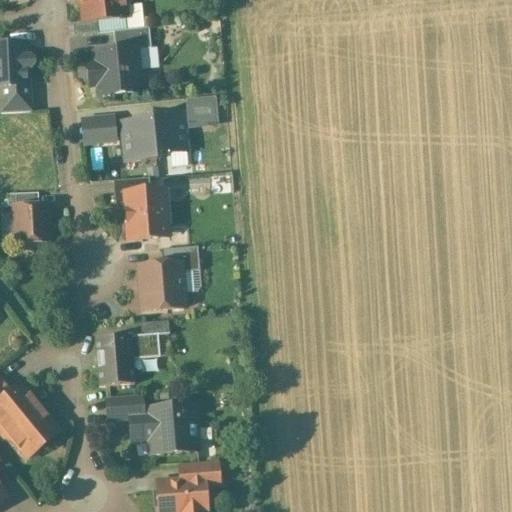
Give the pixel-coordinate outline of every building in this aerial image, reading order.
[(80,0),(83,25),(125,20),(123,8),(128,7),(131,3),(131,0),(80,0)] [(148,30),(113,34),(114,53),(135,51),(135,52),(150,50),(148,30)] [(26,46),(0,47),(0,88),(26,88),(26,86),(25,70),(30,70),(34,66),(34,61),(30,58),(27,58),(26,46)] [(114,53),(95,55),(96,66),(88,67),(90,87),(98,86),(99,98),(139,94),(138,82),(141,82),(139,62),(136,62),(135,52),(135,51),(114,53)] [(26,88),(0,88),(0,114),(30,114),(29,86),(26,86),(26,88)] [(182,114),(151,117),(156,162),(157,162),(156,157),(172,155),(171,150),(186,149),(182,114)] [(151,122),(121,124),(125,160),(139,158),(139,163),(156,162),(151,117),(151,122)] [(113,121),(100,122),(102,143),(115,142),(113,121)] [(100,122),(84,123),(86,145),(102,143),(100,122)] [(148,180),(113,183),(115,206),(125,205),(124,195),(150,193),(148,180)] [(150,193),(124,195),(125,205),(127,224),(128,224),(130,242),(158,240),(157,228),(167,227),(166,208),(164,208),(163,192),(150,193)] [(38,195),(7,196),(7,208),(14,208),(38,207),(38,195)] [(38,207),(14,208),(16,246),(19,246),(19,247),(24,252),(30,251),(34,247),(34,245),(48,244),(46,207),(38,207)] [(197,249),(161,252),(163,267),(180,266),(181,274),(199,272),(197,249)] [(163,267),(139,269),(143,313),(184,310),(181,274),(180,266),(163,267)] [(168,323),(156,324),(157,336),(169,335),(168,323)] [(156,324),(132,326),(133,338),(157,336),(156,324)] [(133,338),(95,341),(99,389),(134,386),(132,361),(137,359),(157,353),(156,338),(169,337),(169,335),(157,336),(133,338)] [(0,379),(0,402),(11,394),(0,379)] [(59,434),(20,386),(11,394),(0,402),(0,420),(0,421),(0,422),(0,428),(27,461),(59,434)] [(166,411),(155,412),(155,411),(154,411),(151,409),(148,412),(147,412),(143,413),(141,398),(127,399),(129,417),(128,419),(129,419),(133,419),(134,427),(133,427),(130,431),(131,435),(130,435),(131,437),(131,443),(131,445),(133,445),(133,444),(139,444),(142,444),(143,444),(145,440),(149,440),(150,448),(150,449),(150,455),(150,457),(152,457),(158,456),(158,457),(160,457),(160,456),(170,455),(170,456),(172,456),(172,455),(176,455),(177,455),(178,455),(190,454),(191,454),(195,453),(195,454),(198,454),(197,440),(196,440),(195,428),(196,428),(196,427),(195,427),(195,418),(195,416),(194,410),(194,408),(192,408),(192,409),(186,409),(185,409),(184,409),(175,410),(170,407),(166,411)] [(127,399),(106,401),(108,424),(125,423),(129,419),(128,419),(129,417),(127,399)] [(179,484),(158,486),(157,484),(156,484),(158,511),(205,511),(204,485),(218,484),(217,464),(201,465),(202,477),(181,479),(179,479),(178,480),(179,484)] [(201,465),(180,467),(181,479),(202,477),(201,465)]
